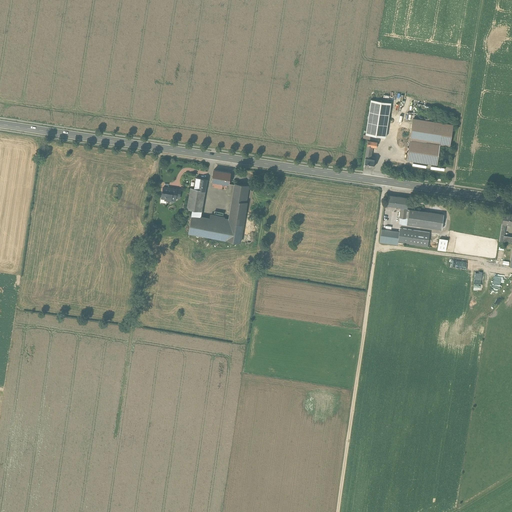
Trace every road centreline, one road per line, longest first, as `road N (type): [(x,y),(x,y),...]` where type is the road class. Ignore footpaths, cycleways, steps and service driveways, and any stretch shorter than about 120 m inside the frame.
road 1 (secondary): [(511,200),(0,124)]
road 2 (track): [(375,254),(338,511)]
road 3 (track): [(481,0),(450,191)]
